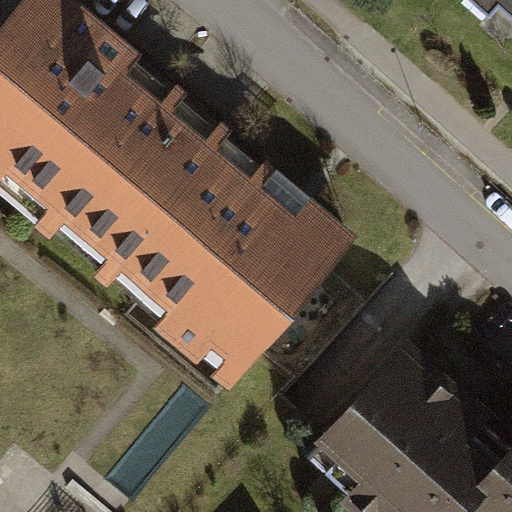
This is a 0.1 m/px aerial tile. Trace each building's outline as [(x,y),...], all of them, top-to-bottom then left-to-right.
[(67,0),(22,0),(0,27),(0,195),(235,388),(359,238),(67,0)] [(511,0),(477,0),(511,30),(511,0)] [(320,436),(402,511),(499,511),(511,498),(511,426),(414,335),(320,436)] [(511,511),(511,498),(499,511),(511,511)] [(264,511),(255,500),(239,511),(264,511)]
